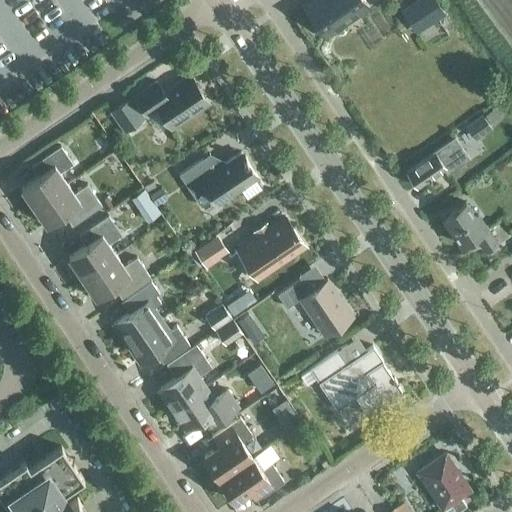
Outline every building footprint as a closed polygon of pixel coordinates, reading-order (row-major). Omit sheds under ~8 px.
[(368,6),(364,0),(310,0),(302,5),(323,36),(368,6)] [(434,0),(415,0),(399,10),(415,34),(444,15),(434,0)] [(207,101),(189,75),(164,92),(156,81),(134,95),(147,114),(158,107),(171,126),(207,101)] [(144,117),(130,96),(109,111),(123,132),(144,117)] [(491,127),(481,113),(465,126),(475,139),(491,127)] [(468,157),(454,137),(450,139),(451,140),(406,171),(416,186),(442,168),(446,173),(468,157)] [(60,145),(31,165),(37,175),(20,187),(33,205),(66,182),(59,172),(72,163),(60,145)] [(208,154),(202,158),(178,174),(200,205),(213,196),(218,203),(257,177),(262,185),(263,184),(240,151),(224,162),(208,154)] [(73,192),(66,182),(33,205),(45,223),(63,211),(72,224),(101,204),(86,183),(73,192)] [(149,193),(156,204),(167,197),(160,186),(149,193)] [(150,198),(142,187),(134,192),(141,204),(150,198)] [(485,251),(496,243),(477,214),(474,216),(464,202),(443,217),(461,244),(475,234),(478,238),(477,239),(485,251)] [(81,276),(115,253),(108,243),(121,234),(108,214),(78,234),(85,244),(68,256),(81,276)] [(237,249),(256,277),(304,244),(285,216),(237,249)] [(193,250),(205,267),(228,252),(216,235),(193,250)] [(123,265),(115,253),(81,276),(95,296),(112,284),(121,297),(150,277),(136,256),(123,265)] [(298,275),(299,277),(276,293),(285,307),(299,297),(324,333),(351,315),(327,278),(324,280),(314,265),(298,275)] [(131,310),(113,323),(126,342),(160,319),(152,307),(160,302),(155,294),(158,292),(150,280),(125,297),(132,306),(131,310)] [(222,300),(232,313),(243,306),(233,292),(222,300)] [(205,314),(214,327),(230,316),(221,303),(205,314)] [(241,332),(232,318),(216,330),(225,343),(241,332)] [(168,330),(160,319),(126,342),(139,361),(157,349),(160,349),(166,358),(188,344),(176,325),(168,330)] [(309,368),(310,369),(300,376),(305,384),(315,377),(336,408),(353,396),(364,412),(375,405),(375,406),(400,389),(395,381),(396,381),(393,376),(392,377),(381,361),(382,360),(372,345),(365,349),(356,336),(309,368)] [(166,363),(166,364),(154,372),(162,384),(157,388),(171,408),(204,385),(197,375),(210,366),(195,343),(166,363)] [(204,385),(171,408),(184,428),(202,416),(208,426),(238,406),(226,389),(213,397),(204,385)] [(283,414),(291,427),(301,420),(292,408),(283,414)] [(218,477),(251,455),(241,441),(251,434),(239,416),(211,435),(218,445),(203,455),(218,477)] [(262,441),(273,455),(286,445),(276,431),(262,441)] [(72,511),(82,505),(76,497),(67,504),(60,494),(83,478),(60,445),(28,466),(24,460),(0,476),(0,496),(10,511),(72,511)] [(444,452),(417,471),(441,507),(449,502),(455,511),(465,505),(459,495),(469,488),(444,452)] [(251,455),(218,477),(233,500),(248,489),(255,499),(283,480),(271,462),(261,469),(251,455)] [(386,511),(408,511),(402,502),(386,511)]
